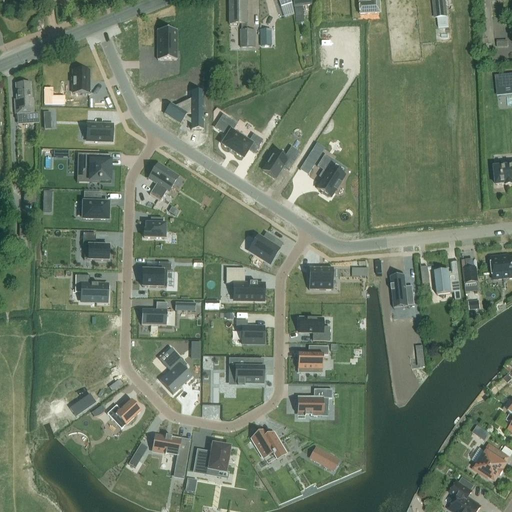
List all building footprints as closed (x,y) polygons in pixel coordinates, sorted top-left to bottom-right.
[(255,49),(255,31),(247,31),(246,0),(228,0),(229,25),(241,25),(241,31),(240,31),(241,49),(255,49)] [(309,0),(291,0),(293,9),(311,7),(309,0)] [(379,0),(369,0),(370,2),(358,3),(359,15),(381,14),(379,0)] [(432,0),(434,20),(438,19),(439,29),(449,28),(445,0),(432,0)] [(260,30),(260,46),(271,46),(271,30),(260,30)] [(176,64),(176,34),(157,34),(157,64),(176,64)] [(485,34),(479,34),(479,45),(488,45),(487,38),(485,38),(485,34)] [(89,94),(89,72),(72,72),(73,94),(89,94)] [(511,74),(503,76),(504,89),(511,87),(511,74)] [(15,115),(33,114),(33,100),(31,100),(30,84),(15,85),(16,101),(14,101),(15,115)] [(203,131),(203,92),(191,92),(191,103),(178,109),(170,104),(164,115),(180,125),(186,116),(191,116),(191,131),(203,131)] [(223,117),(215,130),(227,138),(222,146),(242,160),(248,152),(253,155),(260,144),(252,139),(248,144),(231,133),(236,126),(223,117)] [(112,143),(112,126),(87,126),(87,142),(112,143)] [(271,159),(262,172),(274,180),(282,168),(288,172),(300,154),(291,148),(284,159),(274,152),(270,159),(271,159)] [(314,166),(322,154),(314,149),(306,161),(314,166)] [(109,181),(110,168),(107,168),(107,162),(99,162),(99,155),(78,154),(77,166),(83,166),(82,176),(91,177),(90,183),(100,184),(100,181),(109,181)] [(320,185),(314,194),(319,197),(318,199),(324,203),(325,201),(327,202),(332,195),(333,196),(337,190),(336,189),(341,181),(324,170),(327,164),(321,160),(314,171),(320,175),(316,182),(320,185)] [(169,193),(178,178),(158,165),(148,180),(156,185),(149,196),(160,203),(167,192),(169,193)] [(511,166),(494,168),(496,186),(505,185),(505,187),(511,186),(511,166)] [(40,203),(40,189),(27,189),(27,203),(40,203)] [(52,203),(52,193),(44,192),(43,203),(52,203)] [(108,221),(108,205),(100,204),(100,193),(84,193),(84,204),(83,204),(83,220),(108,221)] [(175,217),(179,212),(172,208),(168,213),(175,217)] [(165,240),(165,226),(162,226),(163,220),(151,219),(150,225),(146,225),(146,232),(144,232),(144,239),(165,240)] [(19,222),(18,238),(28,239),(28,222),(19,222)] [(108,262),(109,247),(95,247),(96,235),(83,234),(82,247),(84,247),(84,261),(108,262)] [(279,251),(269,245),(273,238),(266,234),(262,240),(257,237),(257,238),(249,251),(248,251),(270,265),(275,256),(276,256),(279,251)] [(511,258),(502,260),(502,257),(490,259),(493,281),(511,278),(511,258)] [(143,271),(142,288),(166,289),(167,272),(170,272),(171,264),(158,264),(158,272),(143,271)] [(420,283),(427,282),(426,266),(419,267),(420,283)] [(309,269),(309,291),(309,287),(320,287),(320,291),(333,291),(333,269),(309,269)] [(465,285),(478,283),(476,269),(463,271),(465,285)] [(226,271),(226,285),(234,285),(233,301),(263,302),(264,285),(244,285),(245,270),(226,270),(226,271)] [(360,278),(360,270),(352,270),(352,278),(360,278)] [(462,301),(459,274),(449,275),(449,272),(434,273),(438,296),(455,294),(455,302),(462,301)] [(76,277),(75,286),(81,286),(81,303),(107,304),(108,286),(89,285),(90,277),(76,277)] [(405,277),(390,278),(394,310),(394,304),(407,303),(408,309),(409,309),(409,307),(415,307),(414,304),(413,290),(407,290),(405,277)] [(480,311),(479,303),(468,304),(469,312),(480,311)] [(166,326),(167,305),(156,304),(156,310),(142,310),(141,326),(166,326)] [(175,304),(175,313),(195,313),(195,305),(175,304)] [(236,322),(236,328),(242,328),(242,345),(264,346),(264,328),(247,328),(247,322),(236,322)] [(329,343),(329,329),(323,329),(323,322),(299,322),(299,336),(313,337),(313,343),(329,343)] [(192,344),(192,360),(200,360),(200,344),(192,344)] [(322,371),(322,356),(328,356),(328,348),(311,348),(311,356),(298,355),(298,371),(322,371)] [(169,372),(159,382),(173,396),(182,387),(180,386),(183,383),(185,385),(192,378),(183,369),(187,366),(171,350),(167,354),(171,358),(163,365),(169,372)] [(229,360),(229,374),(235,374),(235,385),(263,386),(263,375),(262,375),(262,369),(249,369),(249,361),(229,360)] [(109,387),(100,364),(87,369),(96,391),(109,387)] [(298,399),(297,415),(310,415),(310,417),(322,418),(323,400),(332,400),(332,391),(314,391),(314,399),(298,399)] [(74,419),(93,405),(88,397),(68,411),(74,419)] [(116,407),(107,416),(121,431),(140,413),(130,402),(120,411),(116,407)] [(478,429),(474,436),(483,441),(487,435),(478,429)] [(261,434),(251,440),(263,460),(272,455),(273,457),(274,456),(276,461),(286,455),(273,434),(265,439),(261,434)] [(156,436),(152,455),(178,460),(174,478),(183,480),(189,443),(166,439),(166,437),(155,435),(155,436),(156,436)] [(135,469),(148,449),(141,444),(128,465),(135,469)] [(225,473),(229,449),(213,446),(211,458),(197,456),(195,473),(209,476),(210,471),(225,473)] [(495,483),(499,477),(500,478),(503,472),(502,472),(506,466),(504,465),(508,459),(492,449),(489,455),(485,453),(477,465),(478,466),(475,470),(479,473),(479,474),(488,480),(489,479),(495,483)] [(332,457),(325,469),(333,473),(340,461),(332,457)] [(477,511),(480,509),(467,500),(471,493),(456,484),(450,493),(458,498),(454,504),(452,505),(450,508),(451,511),(477,511)]
